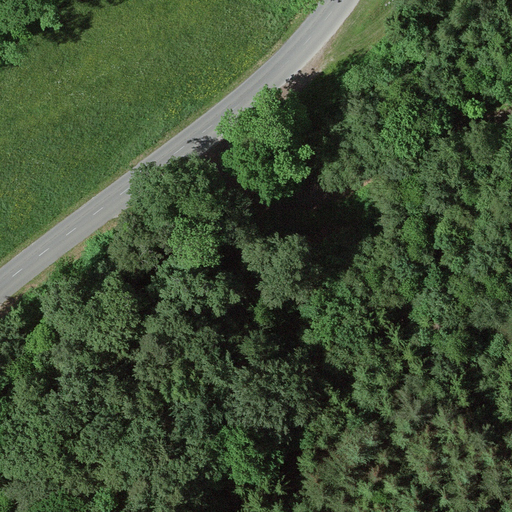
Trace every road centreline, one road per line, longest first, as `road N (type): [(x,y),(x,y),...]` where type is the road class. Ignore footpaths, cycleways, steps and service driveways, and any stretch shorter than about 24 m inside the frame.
road 1 (tertiary): [(341,0),(246,97),(0,287)]
road 2 (track): [(173,155),(261,201),(321,197),(472,121),(511,117)]
